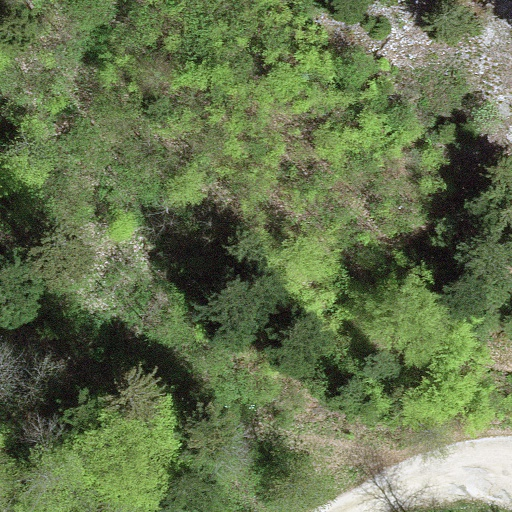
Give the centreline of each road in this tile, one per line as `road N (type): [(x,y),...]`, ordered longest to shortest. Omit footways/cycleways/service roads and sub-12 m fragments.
road 1 (track): [(0,339),(106,368),(231,422),(434,474)]
road 2 (track): [(511,474),(434,474),(342,511)]
